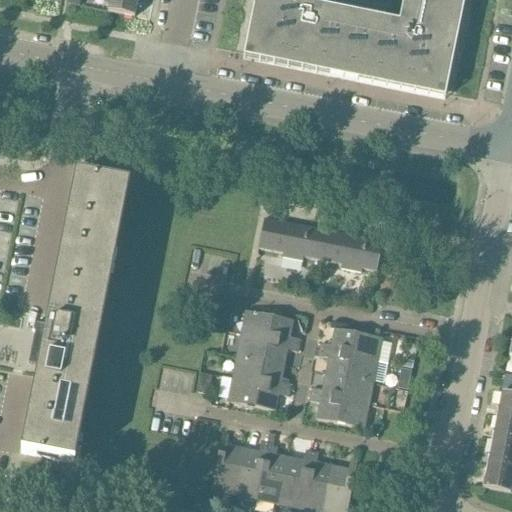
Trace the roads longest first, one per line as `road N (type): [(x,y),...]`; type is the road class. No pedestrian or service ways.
road 1 (tertiary): [(507,151),(166,83)]
road 2 (residential): [(263,204),(488,248)]
road 3 (residential): [(448,459),(293,430)]
road 4 (residential): [(470,343),(315,314)]
road 5 (residential): [(293,430),(153,401)]
road 6 (residential): [(52,197),(75,66)]
road 7 (residential): [(315,314),(187,286)]
